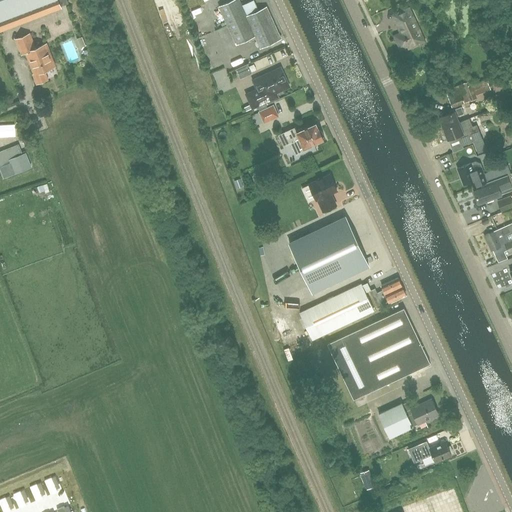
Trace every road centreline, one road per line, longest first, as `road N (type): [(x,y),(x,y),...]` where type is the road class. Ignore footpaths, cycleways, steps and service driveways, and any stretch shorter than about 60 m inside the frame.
road 1 (tertiary): [(511,506),(277,0)]
road 2 (unclassified): [(511,352),(348,0)]
